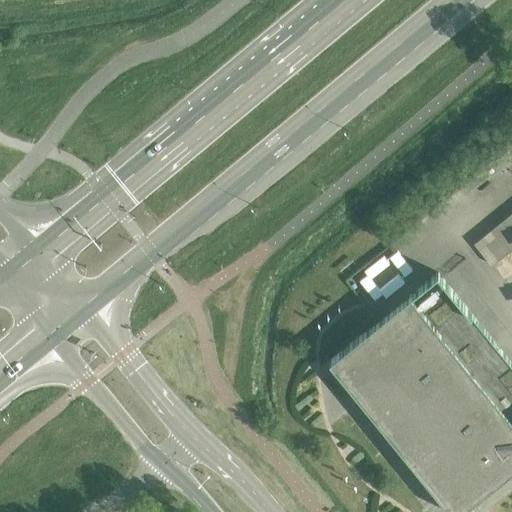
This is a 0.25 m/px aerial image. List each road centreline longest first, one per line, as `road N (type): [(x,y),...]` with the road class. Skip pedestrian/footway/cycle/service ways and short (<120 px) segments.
road 1 (primary): [(84,306),(448,0)]
road 2 (primary): [(346,0),(37,254)]
road 3 (unclassified): [(50,334),(163,464)]
road 4 (unclassified): [(192,437),(84,306)]
